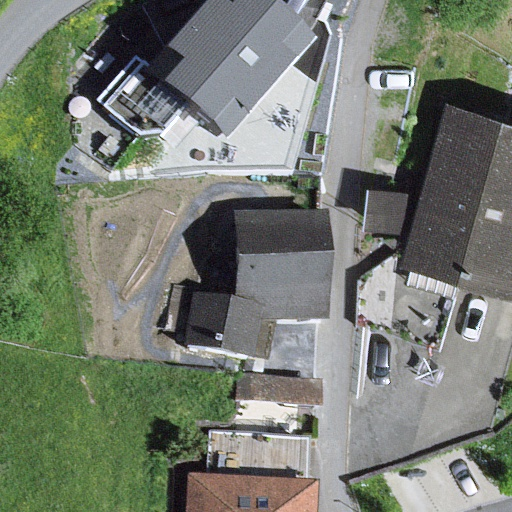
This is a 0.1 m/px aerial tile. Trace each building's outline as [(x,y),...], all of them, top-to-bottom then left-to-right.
[(212,1),(142,79),(195,126),(220,148),(312,45),(260,0),(237,0),(226,13),(212,1)] [(511,111),(455,97),(413,260),(464,273),(511,285),(511,111)] [(413,189),(372,186),(369,226),(409,229),(413,189)] [(238,305),(238,325),(258,325),(326,324),(325,216),(237,216),(238,305)] [(238,325),(238,305),(173,287),(168,307),(188,311),(180,347),(247,361),(258,325),(238,325)] [(321,382),(239,375),(237,402),(319,409),(321,382)] [(206,480),(185,481),(183,511),(309,511),(311,487),(303,487),(206,480)]
